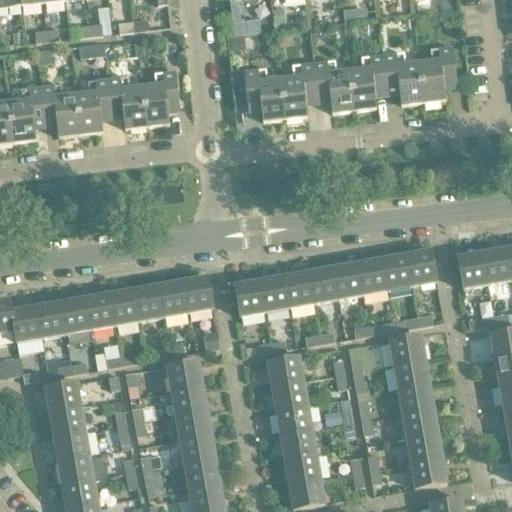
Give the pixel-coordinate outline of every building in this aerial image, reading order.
[(19,0),(0,0),(0,12),(21,10),(19,0)] [(42,0),(19,0),(21,10),(43,7),(42,0)] [(166,0),(156,0),(158,10),(168,9),(166,0)] [(281,12),(272,13),(274,26),(283,25),(281,12)] [(261,37),(259,23),(233,26),(234,40),(261,37)] [(133,26),(134,36),(148,35),(147,24),(133,26)] [(120,38),(134,36),(133,26),(119,28),(120,38)] [(90,30),(91,41),(103,40),(101,28),(90,30)] [(79,43),(91,41),(90,30),(78,31),(79,43)] [(47,35),(48,46),(60,45),(59,33),(47,35)] [(36,48),(48,46),(47,35),(35,36),(36,48)] [(21,37),(10,38),(12,48),(22,47),(21,37)] [(103,48),(79,50),(80,62),(104,60),(103,48)] [(418,66),(423,107),(445,105),(444,95),(457,94),(452,51),(430,54),(432,65),(418,66)] [(39,70),(51,68),(49,55),(37,56),(39,70)] [(383,60),(387,94),(388,101),(400,100),(401,110),(423,107),(418,66),(405,68),(404,57),(383,60)] [(349,74),(354,115),(376,113),(375,103),(388,101),(387,94),(383,60),(361,62),(363,73),(349,74)] [(313,68),(317,102),(318,110),(331,108),(332,118),(354,115),(349,74),(336,76),(335,65),(313,68)] [(280,82),(285,123),(307,121),(306,111),(318,110),(317,102),(313,68),(292,70),(293,81),(280,82)] [(244,76),(248,110),(249,118),(262,116),(263,126),(285,123),(280,82),(267,84),(266,73),(244,76)] [(142,90),(147,131),(169,129),(168,119),(180,118),(175,76),(154,78),(156,89),(142,90)] [(108,84),(112,118),(113,126),(124,124),(125,134),(147,131),(142,90),(129,92),(128,81),(108,84)] [(76,98),(80,139),(103,137),(102,127),(113,126),(112,118),(108,84),(88,86),(89,97),(76,98)] [(41,91),(45,125),(46,133),(57,132),(58,142),(80,139),(76,98),(63,100),(61,89),(41,91)] [(9,106),(14,147),(36,144),(35,134),(46,133),(45,125),(41,91),(21,94),(22,104),(9,106)] [(0,148),(14,147),(9,106),(0,106),(0,148)] [(487,289),(511,285),(506,253),(482,257),(487,289)] [(406,259),(412,292),(437,288),(431,254),(406,259)] [(463,294),(487,289),(482,257),(457,261),(463,294)] [(388,297),(412,292),(406,259),(382,263),(388,297)] [(363,301),(388,297),(382,263),(357,267),(363,301)] [(338,305),(363,301),(357,267),(333,272),(338,305)] [(314,309),(338,305),(333,272),(308,276),(314,309)] [(289,314),(314,309),(308,276),(283,281),(289,314)] [(183,285),(189,318),(213,313),(208,281),(183,285)] [(265,318),(289,314),(283,281),(259,285),(265,318)] [(164,322),(189,318),(183,285),(158,290),(164,322)] [(240,322),(265,318),(259,285),(234,289),(240,322)] [(139,326),(164,322),(158,290),(134,294),(139,326)] [(115,330),(139,326),(134,294),(109,298),(115,330)] [(90,334),(115,330),(109,298),(85,302),(90,334)] [(65,338),(90,334),(85,302),(60,307),(65,338)] [(15,335),(12,315),(10,303),(0,304),(0,337),(14,335),(15,335)] [(41,343),(65,338),(60,307),(35,311),(41,343)] [(16,347),(41,343),(35,311),(12,315),(15,335),(14,335),(16,347)] [(494,330),(511,327),(511,317),(493,321),(494,330)] [(418,323),(419,332),(434,329),(433,320),(418,323)] [(469,335),(494,330),(493,321),(467,325),(469,335)] [(405,334),(419,332),(418,323),(403,325),(405,334)] [(368,331),(370,340),(384,338),(382,328),(368,331)] [(355,343),(370,340),(368,331),(354,333),(355,343)] [(218,334),(203,336),(205,346),(206,356),(221,354),(219,344),(218,334)] [(496,363),(511,360),(511,335),(491,339),(496,363)] [(319,339),(321,349),(335,346),(333,336),(319,339)] [(307,351),(321,349),(319,339),(305,341),(307,351)] [(394,370),(426,364),(422,340),(390,345),(394,370)] [(271,348),(273,357),(287,355),(286,345),(271,348)] [(258,360),(273,357),(271,348),(257,351),(258,360)] [(170,351),(171,362),(185,359),(184,349),(170,351)] [(157,364),(171,362),(170,351),(156,354),(157,364)] [(121,361),(122,370),(137,368),(136,359),(121,361)] [(20,360),(0,363),(0,382),(8,381),(23,379),(23,378),(21,370),(20,360)] [(500,388),(511,385),(511,360),(496,363),(500,388)] [(108,372),(122,370),(121,361),(106,363),(108,372)] [(272,391),(304,385),(300,361),(267,367),(272,391)] [(353,377),(362,375),(360,361),(350,363),(353,377)] [(398,394),(431,389),(426,364),(394,370),(398,394)] [(335,381),(345,379),(343,365),(333,366),(335,381)] [(171,396),(204,390),(200,366),(167,371),(171,396)] [(72,369),(73,378),(88,376),(86,367),(72,369)] [(59,381),(73,378),(72,369),(57,371),(59,381)] [(23,378),(23,379),(24,387),(32,386),(39,385),(37,375),(23,378)] [(357,401),(370,399),(369,393),(366,394),(362,375),(353,377),(357,401)] [(127,391),(137,389),(135,377),(125,379),(127,391)] [(345,379),(335,381),(337,395),(347,394),(345,379)] [(112,407),(123,405),(118,380),(108,381),(112,407)] [(276,416),(309,410),(304,385),(272,391),(276,416)] [(504,412),(511,410),(511,385),(500,388),(504,412)] [(50,417),(82,412),(78,387),(46,393),(50,417)] [(402,419),(435,413),(431,389),(398,394),(402,419)] [(176,420),(208,415),(204,390),(171,396),(176,420)] [(361,426),(371,424),(368,407),(371,406),(370,399),(357,401),(361,426)] [(117,431),(127,429),(123,405),(112,407),(117,431)] [(281,440),(313,434),(309,410),(276,416),(281,440)] [(134,427),(144,425),(141,411),(132,413),(134,427)] [(54,442),(86,436),(82,412),(50,417),(54,442)] [(344,427),(344,429),(354,427),(352,413),(329,417),(331,430),(344,427)] [(406,443),(439,438),(435,413),(402,419),(406,443)] [(180,445),(213,439),(208,415),(176,420),(180,445)] [(371,424),(361,426),(364,441),(373,439),(371,424)] [(144,425),(134,427),(137,441),(147,440),(144,425)] [(354,427),(344,429),(345,433),(339,434),(341,445),(356,442),(354,427)] [(127,429),(117,431),(119,445),(129,443),(127,429)] [(285,465),(318,459),(313,434),(281,440),(285,465)] [(58,466),(91,461),(86,436),(54,442),(58,466)] [(411,468),(443,462),(439,438),(406,443),(411,468)] [(184,469),(217,464),(213,439),(180,445),(184,469)] [(290,489),(322,483),(318,459),(285,465),(290,489)] [(371,476),(380,474),(377,459),(368,461),(371,476)] [(143,477),(153,475),(153,473),(162,472),(160,460),(150,462),(150,460),(140,462),(143,477)] [(63,491),(95,485),(91,461),(58,466),(63,491)] [(443,462),(411,468),(415,494),(448,488),(443,462)] [(125,471),(126,478),(126,480),(135,478),(132,463),(123,465),(125,471)] [(354,479),(363,477),(361,463),(351,464),(354,479)] [(189,494),(221,488),(217,464),(184,469),(189,494)] [(164,498),(162,487),(159,474),(153,475),(143,477),(148,501),(164,498)] [(380,474),(371,476),(373,490),(382,488),(380,474)] [(363,477),(354,479),(356,493),(366,492),(363,477)] [(135,478),(126,480),(129,494),(138,492),(135,478)] [(322,483),(290,489),(293,511),(311,511),(327,509),(322,483)] [(66,511),(86,511),(99,510),(95,485),(63,491),(66,511)] [(191,511),(225,511),(221,488),(189,494),(191,511)] [(430,511),(463,511),(462,503),(430,508),(430,511)]
